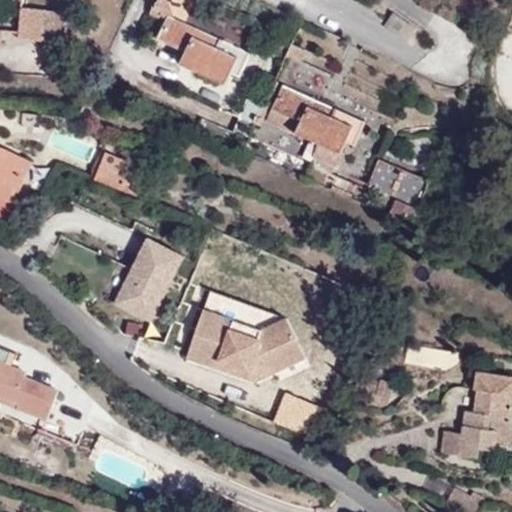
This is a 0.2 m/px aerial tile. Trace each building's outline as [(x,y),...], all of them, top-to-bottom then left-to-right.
[(221,102),(237,64),(180,37),(194,5),(183,0),(164,0),(145,21),(159,31),(151,52),(179,66),(173,80),(221,102)] [(41,45),(45,12),(23,9),(19,43),(41,45)] [(45,12),(41,45),(60,48),(64,14),(45,12)] [(337,176),(356,134),(282,99),(268,128),(295,142),(289,155),(337,176)] [(123,191),(137,163),(108,150),(95,178),(123,191)] [(0,213),(5,216),(30,169),(0,153),(0,213)] [(415,216),(423,168),(373,160),(369,187),(393,191),(390,212),(415,216)] [(130,176),(123,191),(135,197),(143,182),(130,176)] [(394,231),(417,241),(424,227),(401,216),(394,231)] [(153,322),(185,257),(145,238),(114,304),(153,322)] [(294,322),(222,288),(211,311),(266,337),(294,322)] [(312,371),(294,322),(266,337),(211,311),(188,358),(219,374),(225,363),(239,370),(233,380),(240,384),(275,370),(280,382),(312,371)] [(18,366),(0,359),(0,373),(9,377),(18,366)] [(233,380),(239,370),(225,363),(219,374),(233,380)] [(48,419),(59,390),(25,377),(27,369),(18,366),(9,377),(0,373),(0,394),(19,401),(17,408),(48,419)] [(255,391),(280,382),(275,370),(240,384),(255,391)] [(511,399),(511,384),(498,382),(495,396),(511,399)] [(294,434),(314,410),(290,390),(270,414),(294,434)] [(17,408),(19,401),(0,394),(0,410),(14,416),(17,408)] [(511,399),(495,396),(491,418),(484,417),(479,443),(466,441),(462,463),(496,467),(498,458),(511,459),(511,399)] [(468,511),(503,511),(505,510),(494,503),(491,508),(476,499),(468,511)]
